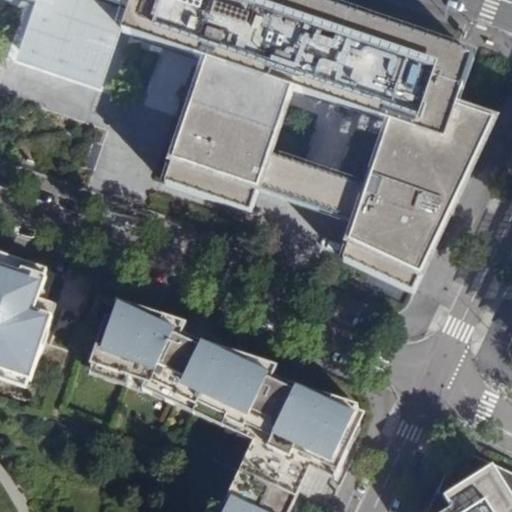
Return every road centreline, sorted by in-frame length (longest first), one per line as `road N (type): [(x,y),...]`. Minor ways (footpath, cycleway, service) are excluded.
road 1 (residential): [(435,380),(182,269),(0,207)]
road 2 (residential): [(435,380),(510,214)]
road 3 (residential): [(373,511),(435,380)]
